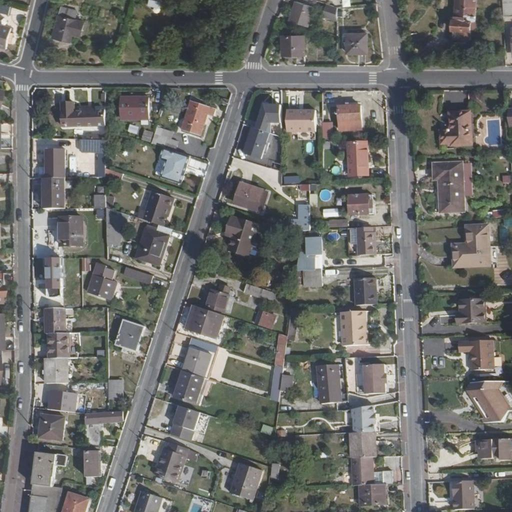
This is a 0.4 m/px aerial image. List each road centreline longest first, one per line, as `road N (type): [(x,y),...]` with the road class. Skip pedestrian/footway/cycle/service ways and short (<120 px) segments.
road 1 (residential): [(248,77),(108,511)]
road 2 (residential): [(23,75),(25,381),(8,511)]
road 3 (residential): [(397,77),(417,511)]
road 4 (residential): [(23,75),(248,77)]
road 5 (residential): [(248,77),(397,77)]
